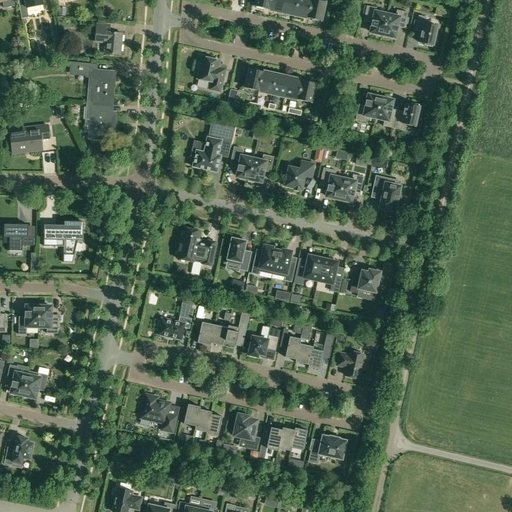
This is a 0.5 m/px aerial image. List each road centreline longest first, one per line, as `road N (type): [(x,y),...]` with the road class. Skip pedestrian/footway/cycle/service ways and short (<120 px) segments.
road 1 (unclassified): [(374,511),(487,0)]
road 2 (residential): [(191,24),(197,42),(414,91),(427,82),(421,57),(206,10),(193,17)]
road 3 (residential): [(140,362),(146,380),(342,424),(355,409),(352,391),(155,347),(142,354)]
road 4 (residential): [(399,244),(140,187)]
road 5 (residential): [(140,187),(159,19)]
road 6 (residential): [(140,187),(0,180)]
